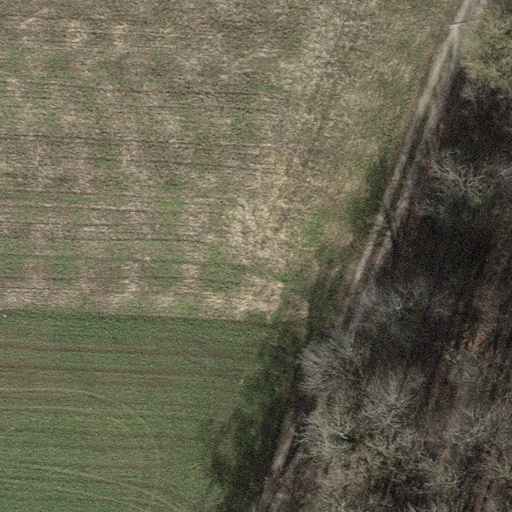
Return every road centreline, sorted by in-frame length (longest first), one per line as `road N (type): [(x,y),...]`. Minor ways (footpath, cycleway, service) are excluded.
road 1 (track): [(267,511),(305,451),(487,0)]
road 2 (track): [(432,511),(448,439),(507,337)]
